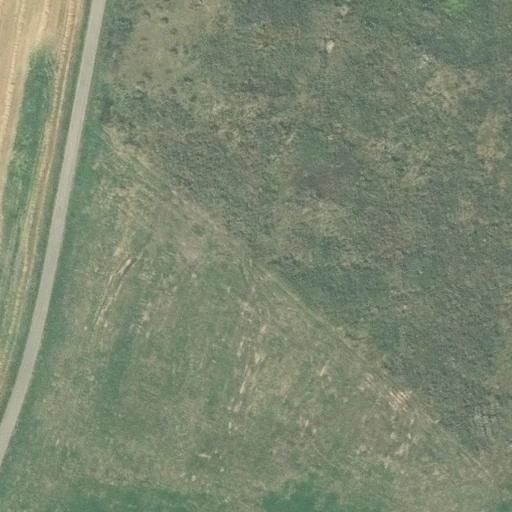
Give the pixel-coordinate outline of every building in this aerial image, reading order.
[(182,15),(207,48),(225,35),(231,43),(242,34),(227,14),(217,21),(201,0),(182,15)] [(258,10),(271,0),(245,0),(237,6),(252,26),(263,18),(258,10)] [(464,17),(474,0),(425,0),(424,3),(436,10),(441,2),(464,17)] [(189,62),(207,48),(182,15),(162,29),(178,50),(168,58),(183,78),(194,70),(189,62)] [(372,50),(362,56),(366,63),(376,56),(372,50)] [(356,70),(366,63),(362,56),(352,63),(356,70)] [(342,79),(332,86),(337,92),(347,86),(342,79)] [(387,95),(407,127),(425,115),(405,83),(387,95)] [(337,92),(332,86),(322,92),(326,99),(337,92)] [(126,94),(122,115),(159,122),(163,101),(126,94)] [(407,127),(387,95),(370,106),(390,138),(407,127)] [(353,117),(373,149),(390,138),(370,106),(353,117)] [(122,115),(118,135),(155,142),(159,122),(122,115)] [(355,161),(373,149),(353,117),(335,129),(355,161)] [(210,123),(208,131),(220,133),(221,125),(210,123)] [(218,141),(220,133),(208,131),(207,139),(218,141)] [(118,135),(114,155),(152,162),(155,142),(118,135)] [(296,151),(280,168),(310,197),(327,179),(308,161),(317,152),(298,135),(289,145),(296,151)] [(148,183),(152,162),(114,155),(110,176),(148,183)] [(197,158),(195,170),(203,171),(205,160),(197,158)] [(293,214),(310,197),(280,168),(264,184),(257,177),(248,188),(266,205),(274,196),(293,214)] [(203,171),(195,170),(193,182),(200,183),(203,171)] [(92,276),(116,280),(114,292),(138,297),(141,283),(132,282),(137,254),(97,247),(92,276)] [(203,290),(211,292),(214,280),(206,278),(203,290)] [(243,278),(238,299),(271,308),(277,287),(243,278)] [(211,292),(203,290),(200,302),(208,304),(211,292)] [(267,327),(271,308),(238,299),(232,319),(268,328),(268,327),(267,327)] [(80,337),(122,345),(126,322),(135,324),(138,310),(113,306),(111,318),(85,313),(80,337)] [(205,312),(198,310),(195,322),(202,324),(205,312)] [(227,339),(262,348),(268,328),(232,319),(227,339)] [(184,336),(181,347),(188,349),(191,338),(184,336)] [(122,345),(80,337),(76,361),(102,366),(100,378),(124,382),(127,369),(118,367),(122,345)] [(262,349),(262,348),(227,339),(222,358),(256,367),(261,348),(262,349)] [(188,349),(181,347),(177,359),(185,361),(188,349)] [(256,367),(222,358),(217,379),(250,388),(256,367)] [(215,443),(253,440),(252,419),(214,421),(215,443)] [(180,433),(180,445),(188,444),(188,432),(180,433)] [(217,463),(255,461),(253,440),(215,443),(217,463)] [(478,440),(462,467),(511,497),(511,479),(497,471),(506,456),(478,440)] [(189,456),(188,444),(180,445),(181,457),(189,456)] [(50,446),(37,484),(64,494),(72,471),(84,475),(93,451),(80,446),(76,455),(50,446)] [(121,489),(113,511),(114,511),(143,511),(154,484),(128,474),(131,465),(118,461),(110,484),(121,489)] [(255,461),(217,463),(218,483),(256,481),(255,461)] [(511,500),(511,497),(462,467),(445,494),(473,511),(481,497),(506,511),(511,500)] [(184,474),(185,486),(192,485),(192,473),(184,474)] [(256,481),(218,483),(220,505),(257,502),(256,481)] [(193,497),(192,485),(185,486),(185,498),(193,497)]
